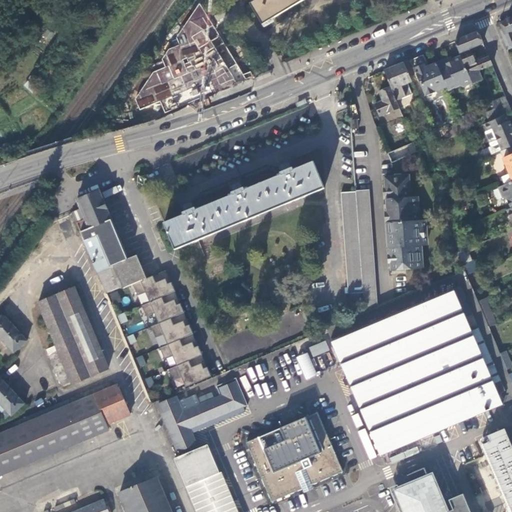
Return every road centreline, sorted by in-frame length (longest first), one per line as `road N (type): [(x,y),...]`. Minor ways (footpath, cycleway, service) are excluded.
road 1 (primary): [(479,6),(215,116),(110,146)]
road 2 (residential): [(110,146),(215,370)]
